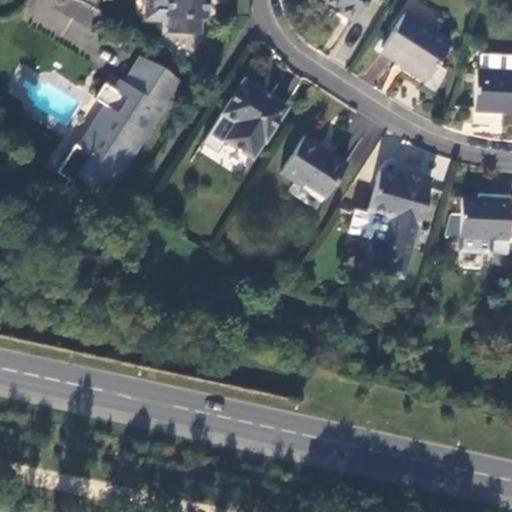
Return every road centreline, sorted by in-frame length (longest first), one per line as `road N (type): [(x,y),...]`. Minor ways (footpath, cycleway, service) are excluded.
road 1 (primary): [(0,368),(511,480)]
road 2 (residential): [(511,158),(427,140),(307,68),(276,40),(260,0)]
